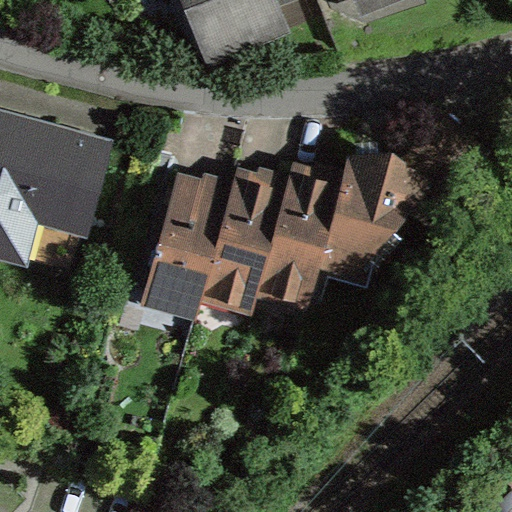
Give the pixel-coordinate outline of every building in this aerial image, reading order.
[(188,0),(204,36),(242,20),(249,36),(286,20),(278,1),(277,0),(188,0)] [(105,141),(0,112),(0,216),(4,201),(82,222),(105,141)] [(349,154),(342,180),(323,251),(359,261),(429,180),(391,151),(349,154)] [(323,251),(342,180),(295,168),(296,165),(293,164),(287,185),(262,281),(312,294),(323,251)] [(262,281),(287,185),(238,172),(239,170),(236,169),(231,191),(204,287),(256,301),(262,281)] [(204,287),(231,191),(180,176),(162,242),(158,241),(157,246),(162,247),(149,293),(199,307),(204,287)]
